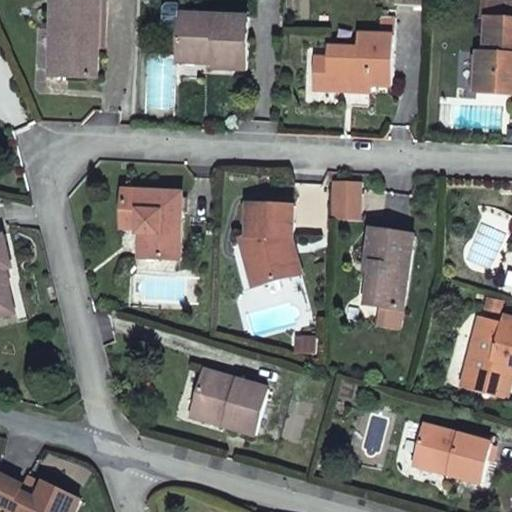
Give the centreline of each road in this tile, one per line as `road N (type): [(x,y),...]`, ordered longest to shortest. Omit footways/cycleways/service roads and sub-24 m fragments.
road 1 (residential): [(113,445),(50,206),(58,168),(91,144),(511,163)]
road 2 (residential): [(355,511),(113,445)]
